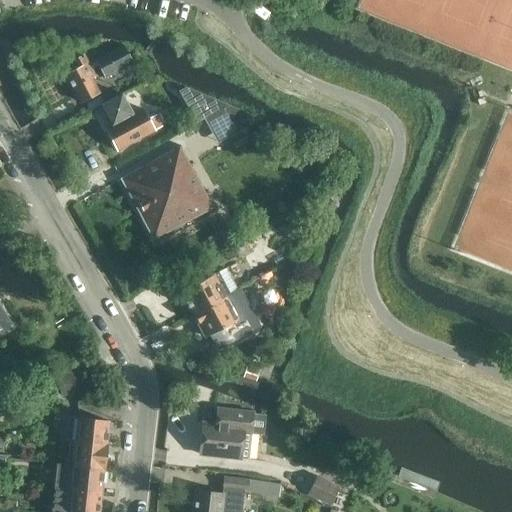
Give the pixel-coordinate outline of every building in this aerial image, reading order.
[(96,76),(93,70),(99,67),(105,79),(133,63),(124,46),(95,61),(96,63),(90,66),(85,55),(72,62),(76,70),(66,76),(80,103),(99,93),(91,79),(96,76)] [(472,87),(483,81),(480,76),(469,81),(470,82),(466,84),(468,87),(472,85),(472,87)] [(161,127),(154,114),(156,113),(145,93),(130,101),(126,94),(123,95),(122,94),(102,105),(112,124),(107,127),(120,150),(161,127)] [(189,108),(197,124),(210,117),(227,107),(208,97),(189,108)] [(210,117),(216,129),(236,118),(243,130),(258,122),(227,107),(210,117)] [(212,208),(179,148),(121,179),(154,239),(212,208)] [(229,294),(231,293),(220,272),(182,292),(194,315),(229,296),(229,294)] [(237,320),(229,305),(233,303),(229,296),(194,315),(199,325),(198,328),(201,334),(204,335),(206,337),(237,320)] [(0,333),(12,326),(0,306),(0,305),(0,304),(0,333)] [(257,382),(260,371),(247,368),(244,378),(257,382)] [(74,396),(71,380),(63,381),(65,397),(74,396)] [(241,459),(244,433),(250,434),(253,413),(218,409),(216,425),(203,424),(200,454),(241,459)] [(106,445),(108,424),(109,421),(78,418),(75,441),(106,445)] [(108,445),(106,445),(75,441),(73,466),(104,469),(105,469),(108,445)] [(101,492),(104,469),(73,466),(70,489),(101,492)] [(330,505),(339,487),(317,476),(308,495),(330,505)] [(241,511),(244,492),(279,496),(280,484),(224,477),(222,494),(196,491),(193,511),(241,511)] [(98,511),(101,492),(70,489),(67,511),(98,511)]
